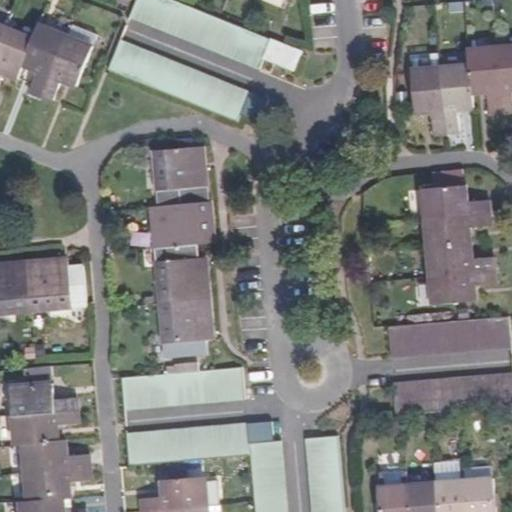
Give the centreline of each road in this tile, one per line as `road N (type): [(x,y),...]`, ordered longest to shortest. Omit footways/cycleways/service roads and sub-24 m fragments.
road 1 (residential): [(86,160),(102,269),(116,511)]
road 2 (residential): [(278,167),(335,196),(397,165),(471,159),(511,181)]
road 3 (residential): [(348,0),(347,71),(278,167)]
road 4 (residential): [(288,340),(276,357),(277,378),(290,395),(310,400),(330,392),(341,374),(326,338),(307,333)]
road 5 (residential): [(278,167),(267,200),(276,310),(288,340)]
